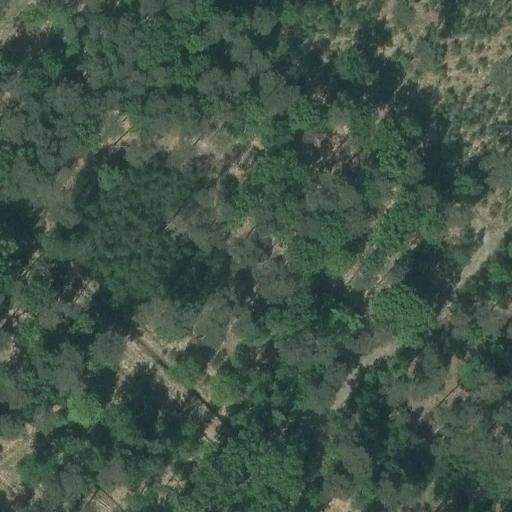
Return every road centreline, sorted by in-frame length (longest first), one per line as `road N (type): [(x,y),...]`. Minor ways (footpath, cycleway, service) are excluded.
road 1 (track): [(263,0),(485,231)]
road 2 (track): [(0,74),(135,0)]
